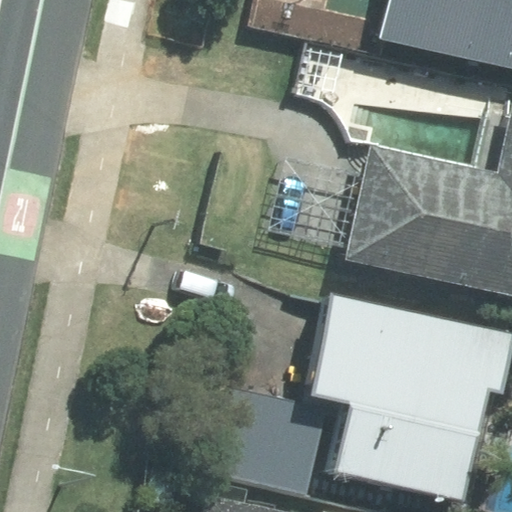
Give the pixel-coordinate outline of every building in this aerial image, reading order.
[(511,0),(386,0),(378,38),(511,68),(511,0)] [(351,51),(306,40),(293,92),(338,103),(351,51)] [(497,172),(372,146),(347,261),(511,295),(511,102),(497,172)] [(510,333),(331,294),(309,392),(351,401),(336,471),(461,498),(485,388),(498,391),(510,333)] [(305,493),(323,408),(227,387),(208,472),(305,493)] [(286,511),(207,496),(203,511),(286,511)]
